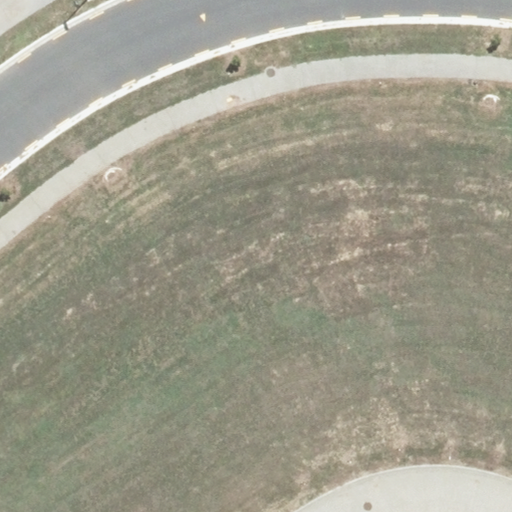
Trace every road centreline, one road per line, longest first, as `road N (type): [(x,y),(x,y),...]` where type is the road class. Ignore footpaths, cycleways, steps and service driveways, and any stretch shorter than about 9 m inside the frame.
road 1 (residential): [(0,126),(109,57),(253,0)]
road 2 (residential): [(369,511),(457,492),(511,507)]
